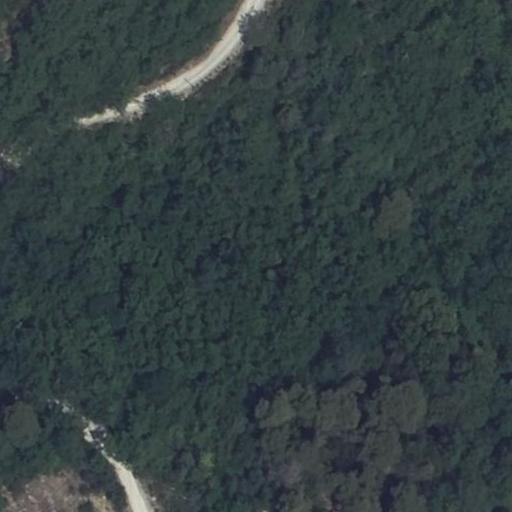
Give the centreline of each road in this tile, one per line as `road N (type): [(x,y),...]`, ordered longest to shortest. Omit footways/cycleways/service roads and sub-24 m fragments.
road 1 (track): [(272,0),(252,44),(193,105),(81,130),(0,171)]
road 2 (track): [(0,404),(55,416),(104,444),(147,511)]
